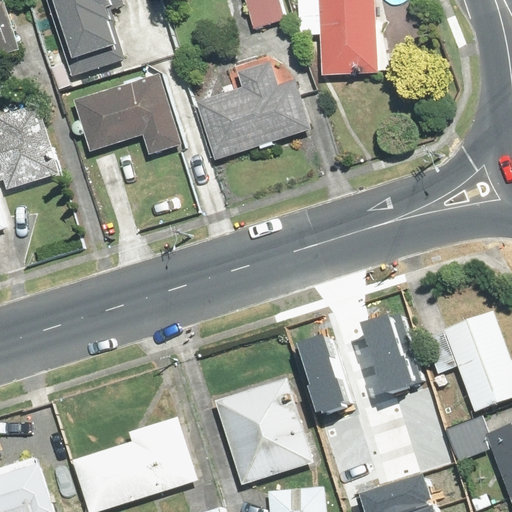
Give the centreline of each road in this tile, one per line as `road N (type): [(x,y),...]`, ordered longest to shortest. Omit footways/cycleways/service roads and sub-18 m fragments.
road 1 (secondary): [(0,345),(356,233)]
road 2 (secondary): [(356,233),(435,201),(496,157)]
road 3 (secondary): [(511,203),(356,233)]
